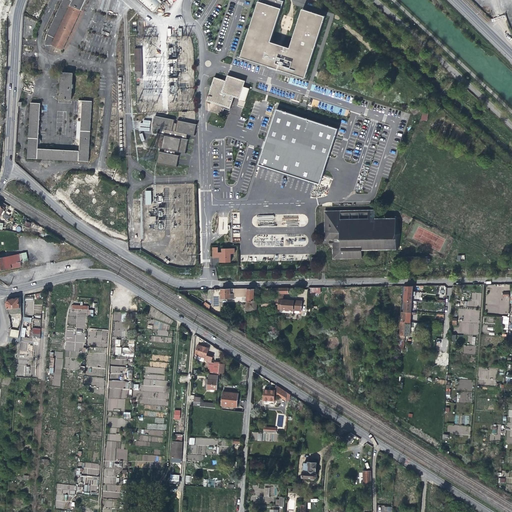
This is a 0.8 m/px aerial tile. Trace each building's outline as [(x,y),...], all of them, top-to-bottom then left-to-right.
[(61,0),(45,44),(65,51),(83,0),(61,0)] [(277,0),(258,0),(239,57),(305,78),(323,17),(301,9),(289,48),(269,42),(282,2),(277,0)] [(59,72),(59,100),(71,100),(72,73),(59,72)] [(234,97),(240,99),(239,100),(246,102),(250,88),(244,86),(246,81),(228,75),(226,81),(215,77),(207,101),(231,109),(234,97)] [(27,159),(89,162),(91,101),(79,100),(78,121),(77,121),(76,140),(79,140),(78,151),(38,149),(40,103),(29,103),(27,159)] [(275,110),(258,164),(318,185),(337,129),(275,110)] [(176,168),(178,157),(174,156),(174,153),(184,155),(187,141),(185,140),(186,135),(192,137),(195,125),(176,121),(175,124),(173,124),(174,121),(155,117),(153,129),(159,130),(158,135),(157,135),(154,149),(164,151),(163,154),(159,153),(157,165),(176,168)] [(141,131),(150,131),(150,120),(141,120),(141,131)] [(325,242),(329,242),(333,242),(333,247),(333,261),(362,260),(362,252),(362,250),(397,250),(397,245),(399,245),(400,236),(399,226),(397,226),(396,221),(376,222),(375,220),(375,211),(332,212),(332,214),(325,214),(325,242)] [(219,218),(218,234),(227,234),(227,229),(223,229),(223,228),(227,228),(227,218),(219,218)] [(233,254),(233,249),(221,249),(221,253),(217,253),(217,247),(212,248),(212,257),(217,257),(217,256),(219,256),(219,263),(230,262),(230,254),(233,254)] [(27,253),(0,256),(0,270),(21,268),(20,262),(28,261),(27,253)] [(403,312),(401,312),(401,315),(398,344),(403,345),(405,329),(411,329),(412,322),(410,322),(413,286),(406,286),(403,312)] [(234,297),(234,289),(221,290),(221,299),(234,298),(234,297)] [(234,297),(247,297),(247,289),(241,289),(238,289),(234,289),(234,297)] [(254,289),(247,289),(247,297),(247,298),(246,310),(256,311),(256,301),(253,301),(254,289)] [(275,312),(277,313),(278,309),(278,300),(278,297),(264,296),(264,300),(261,300),(261,306),(275,306),(275,312)] [(8,314),(21,313),(20,297),(8,299),(6,302),(8,314)] [(302,301),(278,300),(278,309),(300,311),(300,310),(301,310),(301,309),(302,301)] [(396,305),(398,305),(401,305),(402,301),(388,300),(387,307),(396,308),(396,305)] [(84,348),(85,333),(82,333),(82,329),(74,329),(74,328),(66,328),(65,351),(85,351),(85,348),(84,348)] [(9,336),(18,338),(19,331),(11,329),(9,336)] [(40,329),(29,329),(29,337),(40,338),(40,329)] [(21,337),(20,351),(27,351),(27,343),(32,343),(32,338),(21,337)] [(129,340),(128,348),(123,348),(123,356),(134,356),(134,340),(129,340)] [(208,348),(200,345),(197,355),(205,357),(204,360),(210,362),(212,356),(206,354),(208,348)] [(464,346),(464,354),(475,354),(475,346),(464,346)] [(218,374),(213,374),(213,379),(208,379),(207,388),(217,388),(218,374)] [(144,379),(143,390),(155,391),(155,380),(144,379)] [(109,381),(109,389),(121,389),(121,398),(126,398),(126,389),(129,389),(129,381),(109,381)] [(183,384),(177,384),(176,395),(175,410),(179,410),(180,402),(181,402),(182,396),(183,384)] [(287,393),(277,387),(277,394),(280,394),(280,397),(286,401),(287,393)] [(273,405),(275,390),(271,390),(271,389),(268,389),(268,390),(264,390),(263,405),(268,406),(268,405),(273,405)] [(229,405),(228,410),(235,411),(235,406),(237,406),(238,393),(233,392),(233,391),(229,390),(229,392),(223,391),(221,404),(229,405)] [(347,444),(355,437),(351,433),(343,440),(347,444)] [(183,442),(173,441),(171,458),(181,459),(183,442)] [(205,463),(194,462),(193,473),(199,473),(198,477),(204,478),(205,463)] [(315,472),(316,463),(308,462),(308,463),(304,463),(303,477),(314,478),(316,477),(316,474),(315,472)] [(103,483),(119,483),(119,478),(113,478),(113,470),(105,470),(105,477),(104,477),(103,483)] [(98,485),(98,477),(79,475),(78,492),(82,492),(83,485),(85,485),(86,480),(92,480),(92,485),(98,485)] [(75,485),(57,484),(56,501),(67,502),(67,494),(75,494),(75,485)] [(179,491),(180,485),(169,484),(169,487),(168,501),(178,502),(179,496),(179,491)] [(279,506),(284,506),(284,500),(285,491),(281,491),(280,498),(279,501),(276,500),(275,505),(279,505),(279,506)] [(214,504),(210,504),(209,511),(217,511),(217,510),(231,510),(231,505),(225,504),(225,501),(218,500),(218,502),(214,502),(214,504)] [(175,511),(176,507),(178,507),(178,502),(168,501),(168,510),(167,510),(167,511),(175,511)]
